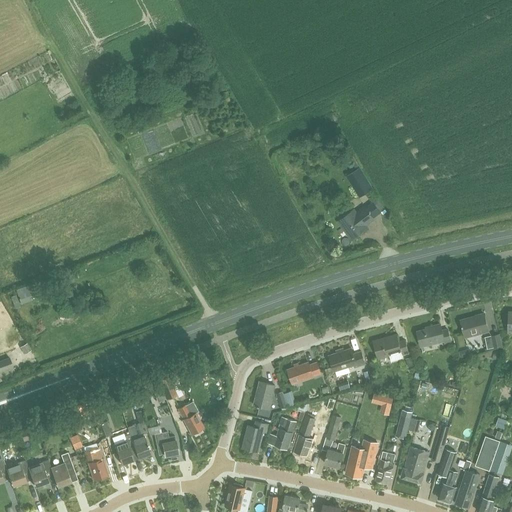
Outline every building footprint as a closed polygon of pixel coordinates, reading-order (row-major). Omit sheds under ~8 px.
[(346,176),(360,198),(374,189),(360,167),(346,176)] [(336,217),(340,213),(324,197),(319,201),(336,217)] [(375,219),(365,205),(356,212),(355,211),(339,223),(351,240),(368,228),(366,225),(375,219)] [(21,304),(32,300),(31,299),(38,297),(35,288),(29,290),(17,294),(21,304)] [(465,337),(488,331),(484,313),(475,316),(475,317),(461,321),(465,337)] [(441,331),(439,324),(432,326),(432,328),(417,332),(421,347),(443,341),(444,343),(450,341),(447,329),(441,331)] [(491,337),(486,338),(487,348),(502,345),(499,333),(491,335),(491,337)] [(396,335),(373,341),(378,358),(390,355),(391,361),(403,358),(402,354),(409,352),(405,340),(398,342),(396,335)] [(26,342),(20,346),(25,354),(31,350),(27,342),(26,342)] [(353,354),(351,348),(329,355),(334,371),(354,365),(355,367),(366,364),(361,351),(353,354)] [(9,357),(0,360),(0,376),(14,371),(13,367),(9,357)] [(412,358),(406,360),(408,367),(414,365),(412,358)] [(321,374),(317,361),(309,364),(308,362),(288,370),(293,384),(313,377),(313,376),(321,374)] [(370,369),(364,371),(367,379),(373,377),(370,369)] [(167,400),(178,395),(171,376),(159,380),(167,400)] [(138,394),(153,388),(160,385),(159,381),(157,381),(156,378),(135,386),(138,394)] [(260,381),(254,405),(269,409),(275,385),(260,381)] [(135,390),(132,383),(124,386),(127,393),(135,390)] [(363,395),(364,385),(356,387),(355,394),(363,395)] [(288,406),(283,394),(276,396),(281,408),(288,406)] [(384,396),(382,404),(390,406),(393,398),(384,396)] [(327,407),(333,409),(336,399),(330,398),(327,407)] [(100,405),(103,411),(114,406),(111,399),(100,405)] [(303,419),(305,412),(308,402),(299,405),(298,410),(301,411),(299,418),(303,419)] [(78,408),(62,414),(68,429),(84,423),(81,418),(92,414),(96,412),(92,403),(78,408)] [(191,415),(185,404),(177,408),(183,419),(191,434),(204,428),(195,412),(191,415)] [(145,422),(142,414),(140,408),(135,409),(137,416),(143,434),(136,436),(134,428),(128,430),(129,434),(130,433),(131,438),(135,447),(132,448),(133,450),(130,451),(133,460),(150,454),(143,434),(148,432),(145,422)] [(411,417),(412,412),(403,409),(401,415),(395,436),(405,438),(411,417)] [(334,440),(341,417),(333,414),(326,438),(334,440)] [(307,455),(312,438),(309,437),(315,418),(305,415),(294,451),(307,455)] [(499,417),(496,426),(504,429),(507,420),(499,417)] [(55,426),(61,423),(59,418),(53,421),(55,426)] [(292,432),(296,421),(286,418),(282,429),(280,428),(274,444),(276,445),(275,446),(282,448),(282,447),(287,449),(291,450),(294,442),(290,441),(293,432),(292,432)] [(266,432),(268,424),(256,421),(255,427),(249,425),(243,447),(258,451),(263,431),(266,432)] [(440,462),(447,436),(450,427),(441,424),(439,434),(431,460),(440,462)] [(35,427),(28,430),(31,439),(38,436),(35,427)] [(161,432),(153,433),(157,451),(158,455),(164,454),(165,455),(170,454),(171,457),(178,455),(177,452),(178,452),(175,440),(174,435),(167,437),(165,431),(161,432)] [(126,440),(114,444),(121,464),(133,460),(130,451),(133,450),(132,448),(135,447),(131,438),(130,433),(129,434),(125,435),(126,440)] [(490,471),(500,441),(485,435),(475,466),(490,471)] [(351,456),(347,473),(360,476),(363,465),(372,467),(377,442),(364,439),(362,447),(354,445),(351,456)] [(343,453),(345,444),(338,442),(336,451),(328,449),(324,462),(339,467),(343,453)] [(89,462),(88,462),(94,479),(99,477),(100,480),(107,478),(106,475),(108,475),(102,458),(101,458),(96,443),(84,447),(89,462)] [(423,473),(426,460),(429,451),(411,446),(408,455),(404,468),(401,477),(421,483),(424,473),(423,473)] [(447,477),(445,483),(443,482),(438,498),(451,502),(456,487),(453,486),(458,472),(452,470),(457,452),(446,448),(437,474),(447,477)] [(389,483),(393,467),(394,462),(394,461),(396,454),(383,451),(381,458),(376,480),(389,483)] [(51,471),(54,480),(55,481),(54,482),(55,484),(56,484),(57,487),(71,482),(67,472),(74,469),(67,453),(60,455),(63,462),(50,467),(51,471)] [(11,483),(12,486),(26,481),(23,472),(28,470),(27,467),(28,466),(25,459),(5,466),(5,468),(10,481),(9,481),(10,483),(11,483)] [(34,484),(35,487),(48,482),(45,473),(51,471),(50,467),(47,459),(28,466),(27,467),(28,470),(33,481),(32,482),(33,484),(34,484)] [(460,487),(455,503),(469,507),(474,492),(471,491),(477,473),(468,470),(466,469),(461,487),(460,487),(461,487),(461,488),(460,487)] [(496,493),(499,485),(497,484),(499,477),(489,474),(483,496),(482,496),(477,510),(482,511),(491,511),(495,500),(492,499),(494,493),(496,493)] [(231,485),(226,506),(229,506),(228,508),(236,510),(237,508),(239,509),(238,511),(242,511),(247,511),(251,497),(252,491),(247,489),(245,489),(245,488),(242,487),(243,485),(234,483),(233,485),(231,485)] [(300,503),(301,498),(285,495),(284,501),(281,501),(278,511),(286,511),(287,510),(298,511),(299,511),(306,511),(308,505),(300,503)] [(275,511),(278,497),(270,496),(267,511),(275,511)]
